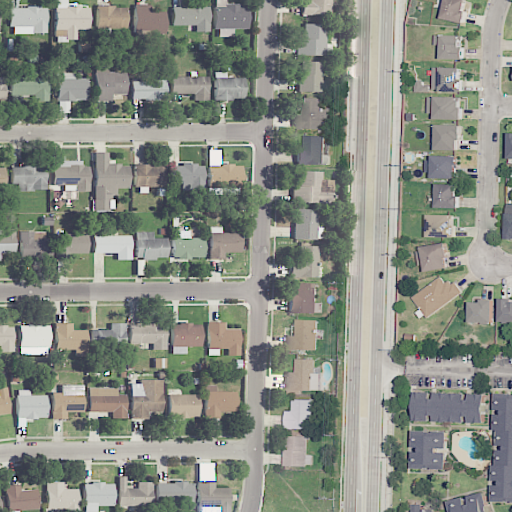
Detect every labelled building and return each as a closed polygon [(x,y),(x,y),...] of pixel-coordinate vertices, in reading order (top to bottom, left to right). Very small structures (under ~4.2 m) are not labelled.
[(89,30),(88,7),(67,7),(66,0),(54,0),(55,30),(65,30),(66,40),(77,40),(77,31),(89,30)] [(213,0),(214,29),(218,29),(218,37),(231,37),(231,29),(247,29),(248,6),(225,6),(225,0),(213,0)] [(301,14),(331,15),(331,0),(308,0),(308,1),(301,1),(301,14)] [(446,0),(467,0),(465,11),(469,12),(466,22),(443,17),(446,0)] [(134,34),(165,33),(165,12),(150,12),(150,5),(133,5),(134,34)] [(126,28),(126,6),(96,7),(96,29),(126,28)] [(171,7),(172,26),(195,26),(195,32),(209,32),(208,6),(171,7)] [(10,8),(11,34),(46,34),(46,7),(10,8)] [(325,24),(304,24),(304,39),(296,39),(296,56),(330,56),(330,45),(325,45),(325,24)] [(437,35),(465,36),(464,47),(466,47),(466,57),(444,56),(444,44),(437,44),(437,35)] [(321,62),(299,62),(299,92),(321,92),(321,62)] [(95,102),(109,102),(109,95),(125,95),(126,73),(109,73),(109,67),(95,66),(95,102)] [(434,66),(463,67),(462,78),(465,78),(464,90),(433,88),(434,66)] [(244,100),(244,78),(225,78),(225,72),(213,72),(214,100),(244,100)] [(87,79),(75,79),(75,75),(57,75),(57,101),(88,101),(87,79)] [(131,100),(165,100),(166,77),(131,76),(131,100)] [(170,77),(170,95),(193,94),(193,100),(208,100),(207,76),(170,77)] [(11,78),(11,96),(33,96),(33,101),(48,101),(48,78),(11,78)] [(437,96),(461,96),(461,100),(463,100),(463,107),(464,107),(464,119),(436,119),(437,96)] [(294,114),(295,129),(324,128),(323,98),(302,99),(303,114),(294,114)] [(439,124),(464,124),(464,138),(460,138),(460,149),(438,148),(439,124)] [(324,166),(324,136),(304,136),(303,148),(296,147),(296,165),(324,166)] [(128,188),(128,165),(107,165),(107,153),(93,153),(94,210),(114,210),(114,188),(128,188)] [(435,155),(461,156),(461,165),(459,165),(458,178),(435,178),(435,155)] [(63,163),(63,156),(52,156),(52,185),(75,185),(75,192),(88,192),(88,162),(63,163)] [(163,187),(164,165),(133,165),(133,187),(163,187)] [(168,184),(181,184),(181,189),(202,189),(203,165),(168,165),(168,184)] [(241,189),(241,166),(207,165),(206,194),(224,195),(225,188),(241,189)] [(11,167),(11,185),(17,184),(17,191),(45,191),(45,166),(11,167)] [(321,172),(299,172),(299,187),(292,186),(292,203),(330,203),(331,181),(321,180),(321,172)] [(439,184),(460,185),(460,197),(462,197),(462,208),(438,207),(439,184)] [(316,240),(317,210),(294,209),(294,240),(316,240)] [(431,214),(453,215),(453,218),(456,218),(456,225),(458,225),(458,238),(430,237),(431,214)] [(14,227),(0,227),(0,260),(0,254),(15,254),(14,227)] [(240,233),(221,233),(221,228),(209,228),(209,259),(223,259),(223,252),(240,253),(240,233)] [(173,259),(203,258),(203,238),(189,238),(189,231),(173,231),(173,259)] [(20,232),(19,258),(49,259),(49,240),(43,240),(43,232),(20,232)] [(167,259),(166,238),(153,239),(153,232),(135,233),(135,259),(167,259)] [(87,234),(56,235),(56,261),(70,260),(70,254),(88,254),(87,234)] [(131,236),(93,236),(93,253),(116,254),(116,260),(130,260),(131,236)] [(417,252),(425,250),(425,247),(449,242),(452,256),(449,257),(450,258),(448,259),(450,268),(428,272),(427,265),(420,266),(417,252)] [(289,277),(317,278),(317,246),(299,246),(298,259),(290,259),(289,277)] [(413,298),(442,277),(446,283),(451,280),(454,284),(457,281),(466,293),(429,319),(413,298)] [(317,284),(296,283),(296,295),(289,295),(288,313),(317,313),(317,284)] [(502,298),(511,298),(511,322),(501,322),(502,298)] [(472,301),(484,302),(484,299),(496,299),(495,324),(472,323),(472,301)] [(287,350),(317,350),(317,320),(296,320),(295,335),(287,335),(287,350)] [(125,323),(109,323),(109,330),(90,330),(90,348),(124,348),(125,323)] [(208,350),(227,349),(227,356),(239,356),(239,329),(225,329),(224,323),(207,324),(208,350)] [(72,324),(55,324),(55,350),(74,350),(74,357),(86,357),(85,331),(72,331),(72,324)] [(152,343),(152,350),(166,350),(165,324),(129,325),(129,343),(152,343)] [(201,347),(201,325),(172,324),(171,347),(201,347)] [(33,354),(48,354),(49,326),(19,325),(19,348),(33,348),(33,354)] [(0,352),(13,352),(13,326),(0,326),(0,352)] [(287,372),(286,394),(300,394),(300,390),(320,390),(320,373),(315,373),(315,359),(295,359),(295,372),(287,372)] [(162,413),(162,380),(140,380),(140,384),(131,384),(130,418),(147,418),(148,413),(162,413)] [(82,386),(61,386),(61,393),(51,393),(51,419),(66,419),(66,412),(82,412),(82,386)] [(236,392),(215,392),(215,386),(204,386),(205,418),(219,418),(219,412),(236,411),(236,392)] [(0,414),(9,414),(7,388),(0,388),(0,414)] [(111,412),(111,419),(126,418),(125,395),(117,395),(117,388),(88,389),(88,413),(111,412)] [(46,395),(30,396),(30,390),(16,390),(16,419),(46,419),(46,395)] [(499,391),(511,391),(511,501),(496,501),(499,391)] [(417,419),(418,392),(488,394),(488,421),(417,419)] [(198,417),(198,395),(168,395),(168,418),(198,417)] [(313,399),(292,399),(292,411),(285,411),(285,429),(313,429),(313,399)] [(417,430),(449,431),(448,468),(416,467),(417,430)] [(307,455),(307,436),(285,436),(285,466),(312,466),(312,455),(307,455)] [(152,483),(136,483),(136,489),(125,489),(125,477),(117,477),(117,506),(152,507),(152,483)] [(214,482),(196,482),(196,511),(228,511),(228,488),(214,488),(214,482)] [(77,511),(77,489),(63,490),(63,483),(46,483),(46,510),(66,509),(66,511),(77,511)] [(83,484),(83,511),(96,511),(96,506),(113,506),(113,483),(83,484)] [(156,483),(156,506),(193,506),(192,483),(156,483)] [(5,486),(7,511),(17,511),(18,511),(38,509),(36,489),(20,491),(19,485),(5,486)] [(453,511),(451,502),(487,492),(492,511),(453,511)]
